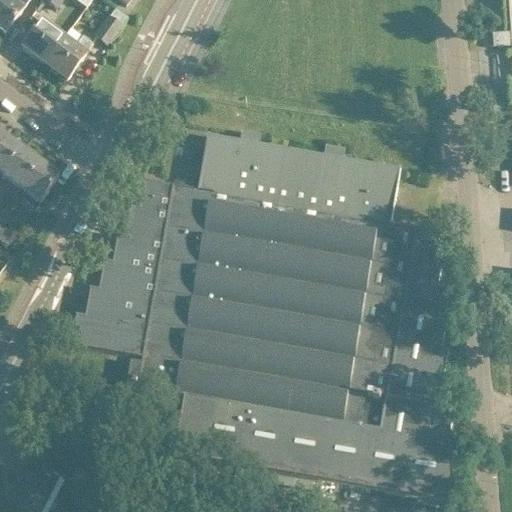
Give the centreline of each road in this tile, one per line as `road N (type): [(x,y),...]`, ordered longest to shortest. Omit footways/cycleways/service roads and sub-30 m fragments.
road 1 (unclassified): [(490,511),(452,0)]
road 2 (tertiary): [(0,389),(109,171)]
road 3 (tertiary): [(109,171),(196,0)]
road 4 (residential): [(109,171),(0,88)]
